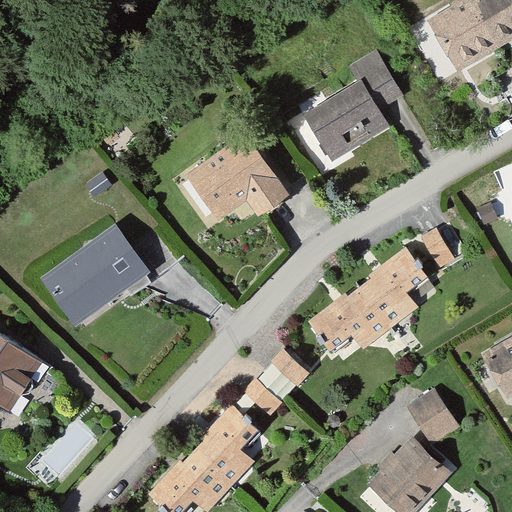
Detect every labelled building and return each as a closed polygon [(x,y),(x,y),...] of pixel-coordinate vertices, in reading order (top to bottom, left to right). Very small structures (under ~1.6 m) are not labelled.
[(511,0),(452,0),(421,19),(454,72),(511,35),(511,0)] [(352,78),(295,115),(323,159),(381,122),(352,78)] [(239,130),(175,176),(207,221),(239,198),(253,217),(285,194),(239,130)] [(102,219),(28,275),(67,326),(141,270),(102,219)] [(443,223),(426,232),(442,265),(460,257),(443,223)] [(345,298),(312,322),(331,347),(354,330),(365,345),(415,308),(404,293),(425,277),(406,252),(375,276),(377,279),(348,301),(345,298)] [(511,334),(476,354),(501,401),(511,395),(511,334)] [(0,336),(0,413),(3,415),(38,360),(0,336)] [(271,410),(314,371),(290,345),(248,385),(271,410)] [(411,400),(434,440),(463,424),(440,383),(411,400)] [(181,464),(153,494),(171,511),(176,511),(194,493),(208,506),(249,463),(236,451),(256,430),(232,409),(205,438),(208,441),(184,466),(181,464)] [(405,433),(360,486),(390,511),(407,511),(445,468),(405,433)]
